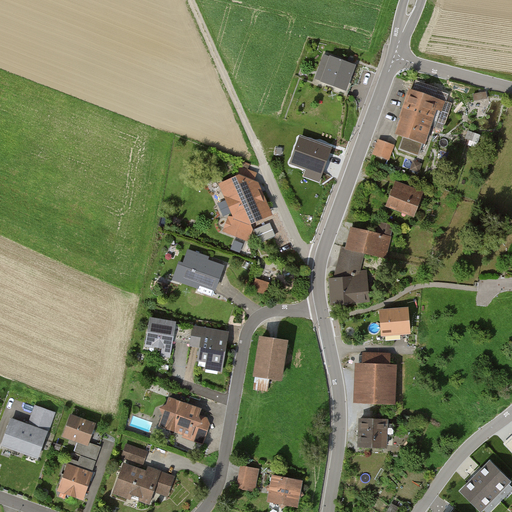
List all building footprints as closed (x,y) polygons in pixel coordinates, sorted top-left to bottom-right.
[(347,89),(356,61),(326,51),(317,80),(347,89)] [(443,101),(411,90),(396,135),(429,145),(443,101)] [(332,148),(301,138),(292,164),(323,174),(332,148)] [(378,140),(374,156),(392,161),(396,144),(378,140)] [(234,179),(219,185),(233,216),(230,215),(223,232),(249,241),(255,226),(275,217),(259,183),(255,182),(258,175),(239,167),(234,179)] [(426,192),(397,181),(387,206),(417,217),(426,192)] [(334,277),(329,278),(332,306),(372,302),(367,271),(362,271),(365,254),(387,259),(392,237),(352,226),(346,248),(341,246),(334,277)] [(208,257),(190,251),(180,281),(200,287),(201,284),(217,289),(224,266),(207,261),(208,257)] [(266,296),(272,285),(258,278),(252,289),(266,296)] [(410,307),(378,311),(381,340),(413,337),(410,307)] [(177,322),(151,318),(147,346),(163,349),(162,357),(172,358),(177,322)] [(230,331),(193,325),(190,347),(201,348),(199,361),(207,363),(206,368),(223,371),(230,331)] [(290,340),(260,336),(254,377),(284,381),(290,340)] [(362,363),(355,363),(354,404),(396,405),(397,366),(392,366),(392,354),(362,353),(362,363)] [(255,389),(270,391),(270,384),(256,382),(255,389)] [(203,408),(170,397),(159,428),(182,435),(181,438),(203,445),(211,424),(208,418),(200,415),(203,408)] [(29,423),(12,418),(2,447),(40,460),(57,412),(35,405),(29,423)] [(97,423),(72,414),(63,437),(89,447),(97,423)] [(389,420),(360,419),(359,449),(388,450),(389,420)] [(149,451),(126,443),(122,458),(145,465),(149,451)] [(488,461),(474,476),(496,496),(511,481),(488,461)] [(147,470),(124,462),(115,489),(151,502),(154,493),(169,499),(177,476),(148,466),(147,470)] [(95,474),(69,464),(58,493),(83,503),(95,474)] [(261,470),(241,466),(236,490),(256,494),(261,470)] [(305,482),(273,476),(269,503),(300,509),(305,482)] [(496,496),(474,476),(461,491),(483,509),(496,496)]
